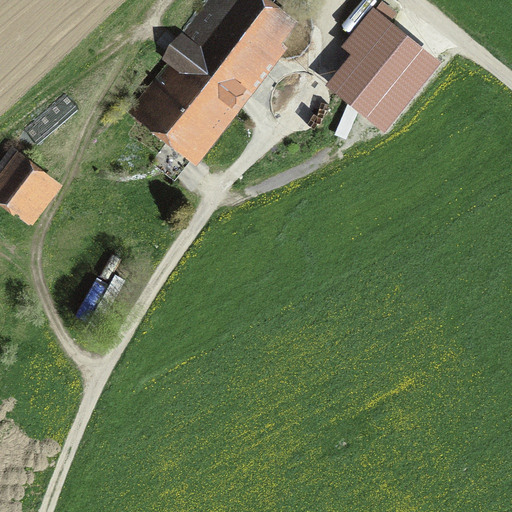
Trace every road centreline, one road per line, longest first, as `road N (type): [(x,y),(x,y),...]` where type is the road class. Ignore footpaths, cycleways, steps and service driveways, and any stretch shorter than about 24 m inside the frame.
road 1 (track): [(265,153),(200,220),(155,293),(99,388),(50,511)]
road 2 (track): [(394,0),(453,34),(511,84)]
